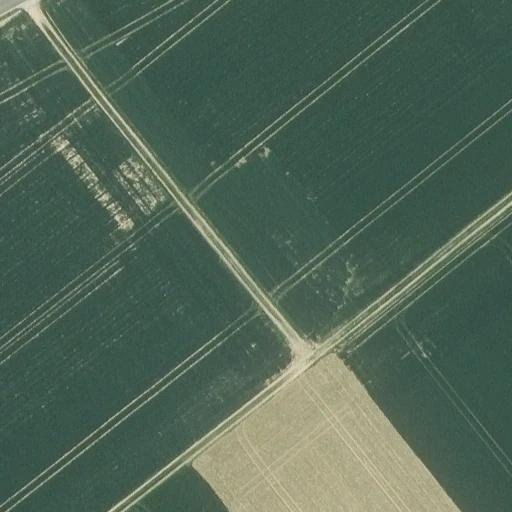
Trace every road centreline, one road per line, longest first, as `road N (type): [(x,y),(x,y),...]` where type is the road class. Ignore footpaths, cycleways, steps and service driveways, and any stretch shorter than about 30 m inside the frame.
road 1 (track): [(122,511),(511,200)]
road 2 (track): [(308,363),(26,0)]
